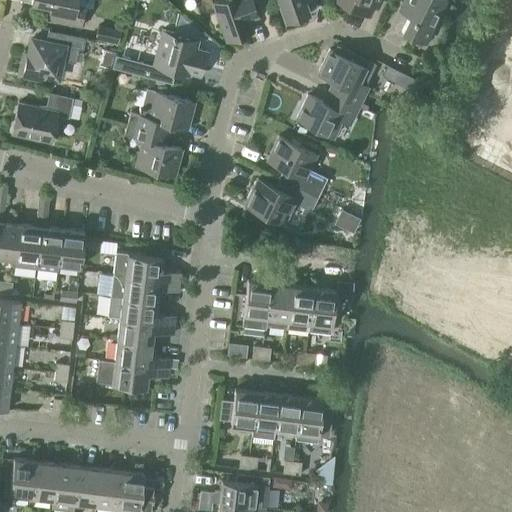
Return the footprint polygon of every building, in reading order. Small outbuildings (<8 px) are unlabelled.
[(30,0),(30,3),(54,8),(52,19),(80,25),(83,12),(74,11),(75,7),(84,9),(91,7),(92,0),(30,0)] [(248,20),(257,16),(251,0),(218,0),(211,2),(225,41),(252,31),(248,20)] [(303,0),(277,0),(284,20),(308,12),(303,0)] [(365,0),(374,4),(375,0),(338,0),(360,10),(364,0),(365,0)] [(402,0),(401,4),(411,9),(401,31),(424,42),(444,0),(402,0)] [(117,43),(119,30),(96,25),(93,39),(117,43)] [(162,29),(152,64),(115,54),(111,67),(171,83),(174,71),(188,75),(188,72),(200,75),(207,51),(195,48),(198,39),(162,29)] [(82,49),(84,38),(56,32),(54,43),(31,38),(28,54),(24,53),(19,74),(40,78),(41,74),(57,78),(60,60),(74,63),(77,48),(82,49)] [(357,82),(364,66),(329,49),(317,72),(339,83),(333,94),(358,105),(367,86),(357,82)] [(186,127),(193,101),(145,88),(138,114),(129,112),(126,122),(166,133),(169,123),(186,127)] [(68,117),(72,97),(48,92),(45,108),(18,102),(11,133),(50,141),(56,114),(68,117)] [(349,124),(358,105),(333,94),(328,104),(307,94),(295,117),(331,135),(332,134),(337,136),(344,122),(349,124)] [(172,135),(166,133),(126,122),(123,133),(142,138),(135,164),(173,174),(180,148),(169,145),(172,135)] [(308,168),(315,153),(278,135),(266,159),(291,171),(287,181),(287,182),(317,196),(326,177),(308,168)] [(284,180),(279,189),(257,179),(244,204),(282,222),(292,201),(310,210),(317,196),(287,182),(287,181),(284,180)] [(46,212),(48,198),(43,197),(38,197),(37,211),(46,212)] [(44,226),(46,212),(37,211),(35,225),(40,226),(44,226)] [(13,266),(18,223),(1,221),(0,221),(0,256),(10,257),(9,268),(13,268),(14,266),(13,266)] [(35,260),(40,226),(35,225),(18,223),(13,266),(14,266),(35,268),(36,260),(35,260)] [(61,228),(44,226),(40,226),(35,260),(36,260),(35,268),(56,271),(57,263),(61,228)] [(61,228),(57,263),(79,266),(83,231),(61,228)] [(124,275),(178,281),(179,272),(159,269),(161,256),(126,252),(124,275)] [(177,291),(178,281),(124,275),(121,296),(156,300),(157,288),(177,291)] [(264,325),(269,282),(247,279),(241,326),(264,328),(265,325),(264,325)] [(10,282),(0,280),(0,291),(9,293),(10,282)] [(285,328),(291,284),(269,282),(264,325),(265,325),(285,328)] [(308,321),(312,287),(291,284),(285,328),(306,330),(308,321)] [(329,333),(335,289),(312,287),(308,321),(306,330),(329,333)] [(60,290),(59,300),(75,302),(76,291),(60,290)] [(121,296),(109,295),(107,315),(119,317),(118,317),(173,324),(174,315),(154,312),(156,300),(121,296)] [(0,320),(17,322),(19,301),(0,298),(0,320)] [(172,334),(173,324),(118,317),(116,339),(151,343),(152,331),(172,334)] [(0,342),(14,344),(17,322),(0,320),(0,342)] [(72,330),(73,321),(60,320),(59,328),(72,330)] [(71,338),(72,330),(59,328),(58,337),(71,338)] [(149,355),(151,343),(116,339),(113,360),(168,367),(169,358),(149,355)] [(0,364),(11,366),(14,344),(0,342),(0,364)] [(260,359),(262,346),(252,345),(251,358),(260,359)] [(268,360),(269,347),(262,346),(260,359),(268,360)] [(303,364),(304,351),(296,351),(295,363),(303,364)] [(312,365),(313,353),(304,351),(303,364),(312,365)] [(167,377),(168,367),(113,360),(110,383),(145,387),(147,374),(167,377)] [(67,372),(68,364),(55,362),(54,371),(67,372)] [(0,386),(9,387),(11,366),(0,364),(0,386)] [(66,381),(67,372),(54,371),(53,380),(66,381)] [(0,408),(6,409),(9,387),(0,386),(0,408)] [(252,425),(256,391),(234,388),(232,400),(220,398),(218,418),(230,420),(229,423),(252,425)] [(272,438),(273,428),(278,393),(256,391),(252,425),(251,435),(272,438)] [(295,431),(299,396),(278,393),(273,428),(295,431)] [(331,404),(321,403),(322,399),(299,396),(295,431),(294,435),(317,437),(318,429),(328,431),(331,404)] [(61,416),(64,399),(53,398),(51,415),(61,416)] [(247,468),(248,456),(239,454),(238,467),(247,468)] [(255,469),(256,456),(248,456),(247,468),(255,469)] [(31,496),(35,460),(12,457),(8,493),(31,496)] [(52,498),(56,463),(35,460),(31,496),(52,498)] [(290,473),(291,461),(283,460),(282,472),(290,473)] [(299,474),(300,462),(291,461),(290,473),(299,474)] [(73,501),(78,465),(56,463),(52,498),(51,509),(72,511),(73,501)] [(95,503),(99,468),(78,465),(73,501),(95,503)] [(117,506),(121,470),(99,468),(95,503),(117,506)] [(150,511),(154,478),(142,477),(143,473),(121,470),(117,506),(116,511),(150,511)] [(218,502),(265,507),(268,477),(236,473),(235,481),(221,479),(218,502)] [(210,509),(211,501),(198,499),(197,508),(210,509)] [(264,511),(265,507),(218,502),(216,511),(264,511)]
